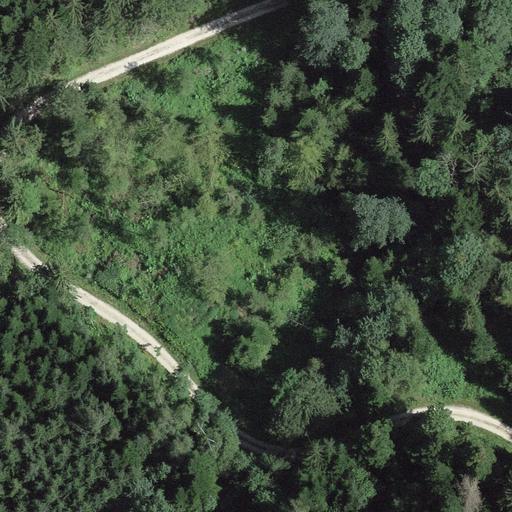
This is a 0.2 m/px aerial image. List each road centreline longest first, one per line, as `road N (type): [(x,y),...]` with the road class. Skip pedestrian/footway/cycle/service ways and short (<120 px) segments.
road 1 (track): [(0,229),(135,330),(242,442),(262,453),(312,454),(425,411),(476,416),(511,435)]
road 2 (track): [(277,0),(48,97),(0,134)]
